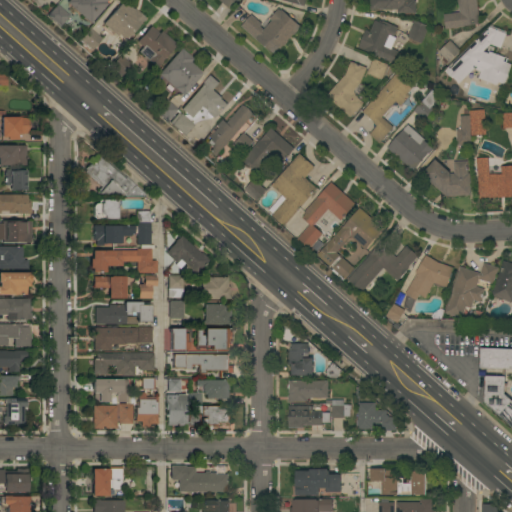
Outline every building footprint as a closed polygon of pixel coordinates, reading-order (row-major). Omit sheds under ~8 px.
[(106,0),(105,2),(107,4),(90,23),(66,3),(68,0),(106,0)] [(219,0),(238,0),(230,9),(219,0)] [(413,0),(413,1),(416,1),(416,13),(398,13),(398,9),(370,9),(370,0),(413,0)] [(457,0),(477,0),(480,24),(464,26),(464,27),(445,29),(444,14),(459,12),(457,0)] [(123,1),(132,9),(133,8),(146,19),(143,21),(142,21),(125,40),(118,34),(117,36),(114,34),(113,35),(110,32),(111,31),(103,24),(123,1)] [(46,16),(56,5),(69,16),(59,27),(46,16)] [(281,50),(279,48),(274,54),(257,39),(257,40),(241,26),(251,14),(262,24),(260,26),(264,30),(272,20),(270,18),(278,9),(281,11),(282,9),(301,26),(281,50)] [(358,47),(366,30),(370,32),(375,20),(382,23),(383,21),(398,28),(393,38),(389,36),(385,46),(398,52),(394,63),(358,47)] [(415,20),(429,26),(421,43),(407,37),(415,20)] [(138,52),(142,47),(136,42),(150,26),(159,33),(161,31),(176,44),(161,61),(162,62),(157,68),(138,52)] [(445,70),(476,40),(477,41),(487,31),(488,31),(489,27),(506,34),(501,48),(499,47),(496,53),(501,56),(499,60),(511,65),(511,68),(506,85),(499,82),(497,86),(478,78),(480,73),(472,70),(459,84),(445,70)] [(101,39),(91,50),(79,40),(89,28),(101,39)] [(461,51),(449,63),(448,61),(446,64),(442,60),(445,58),(439,52),(450,40),(461,51)] [(181,48),(193,59),(190,62),(203,73),(183,96),(158,74),(181,48)] [(133,67),(124,78),(110,66),(119,55),(133,67)] [(367,73),(373,58),(388,65),(387,66),(392,68),(389,75),(385,73),(382,80),(367,73)] [(326,96),(346,74),(351,61),(367,68),(361,83),(354,91),(356,96),(363,103),(351,118),(326,96)] [(398,72),(414,86),(407,94),(410,96),(401,106),(396,101),(382,117),(394,127),(386,136),(389,138),(385,143),(382,140),(379,143),(369,134),(377,126),(373,123),(374,122),(362,111),(398,72)] [(210,75),(220,83),(214,90),(222,98),(221,99),(228,105),(218,117),(217,116),(215,119),(201,106),(190,118),(180,110),(210,75)] [(423,120),(414,111),(431,90),(434,92),(434,109),(423,120)] [(177,109),(166,122),(155,111),(165,99),(177,109)] [(217,157),(210,151),(216,144),(210,138),(213,134),(211,132),(215,126),(218,129),(219,127),(218,126),(223,120),(227,123),(243,104),(253,113),(217,157)] [(486,135),(471,136),(471,145),(457,146),(456,129),(461,129),(460,116),(465,116),(464,109),(469,109),(469,111),(485,110),(486,135)] [(193,125),(183,136),(171,125),(171,124),(169,122),(177,113),(179,115),(180,114),(193,125)] [(501,116),(511,114),(511,128),(502,129),(501,116)] [(0,117),(19,117),(19,118),(27,118),(27,123),(28,123),(28,128),(27,128),(27,133),(19,133),(19,135),(16,135),(16,140),(0,140),(0,117)] [(425,140),(424,141),(433,149),(431,152),(430,152),(429,153),(428,153),(413,170),(387,148),(408,125),(425,140)] [(294,149),(281,164),(275,159),(260,176),(243,161),(271,128),(294,149)] [(242,154),(233,145),(244,132),(254,141),(242,154)] [(25,165),(0,165),(0,146),(25,146),(25,165)] [(284,227),(272,216),(287,199),(272,186),(300,154),(315,167),(305,178),(317,189),(284,227)] [(84,172),(86,170),(84,169),(88,164),(89,165),(97,156),(124,179),(125,177),(144,194),(142,197),(125,197),(122,194),(98,194),(96,192),(100,187),(84,172)] [(511,166),(511,198),(479,200),(477,175),(475,175),(474,158),(489,157),(490,172),(502,172),(502,167),(511,166)] [(446,196),(420,174),(433,159),(435,160),(435,159),(450,173),(454,173),(454,162),(467,161),(468,173),(470,173),(471,195),(446,196)] [(26,190),(10,190),(10,189),(9,189),(9,186),(5,186),(5,183),(4,182),(4,179),(5,178),(4,169),(13,169),(13,170),(26,170),(26,190)] [(244,190),(254,179),(266,190),(256,201),(244,190)] [(356,204),(341,221),(328,209),(314,225),(323,234),(318,239),(322,242),(321,243),(324,245),(315,255),(297,239),(310,225),(302,217),(306,214),(304,212),(331,182),(356,204)] [(0,195),(20,195),(20,198),(24,198),(24,213),(0,213),(0,195)] [(95,219),(94,218),(93,217),(92,216),(92,206),(93,205),(94,204),(95,204),(97,203),(98,202),(98,201),(99,200),(101,200),(118,200),(118,205),(116,205),(116,219),(95,219)] [(383,229),(366,249),(351,236),(337,253),(355,268),(344,281),(332,271),(335,267),(332,265),(330,266),(318,255),(360,208),(383,229)] [(148,211),(148,222),(135,222),(135,211),(148,211)] [(30,242),(2,242),(2,240),(0,240),(0,223),(2,223),(2,221),(31,221),(30,242)] [(149,245),(135,245),(136,223),(149,223),(149,245)] [(134,226),(135,226),(135,233),(134,233),(134,234),(130,234),(130,236),(120,236),(120,244),(105,243),(105,244),(102,244),(102,246),(95,246),(95,241),(92,241),(92,225),(134,226)] [(200,253),(206,258),(205,258),(207,260),(195,274),(183,263),(179,269),(174,265),(179,259),(178,259),(175,263),(164,253),(174,242),(176,239),(177,239),(180,236),(200,253)] [(362,292),(348,279),(380,243),(396,258),(406,246),(418,256),(408,268),(409,268),(398,281),(384,268),(362,292)] [(0,246),(21,246),(21,249),(21,257),(23,257),(23,260),(27,260),(27,269),(0,269),(0,246)] [(150,260),(155,260),(155,273),(136,273),(136,261),(129,262),(129,266),(104,266),(104,272),(91,273),(91,268),(89,268),(89,259),(91,259),(91,251),(135,250),(135,249),(150,249),(150,260)] [(446,287),(434,283),(425,298),(420,295),(416,300),(410,314),(404,306),(407,295),(405,294),(417,274),(415,273),(426,255),(438,262),(453,268),(446,287)] [(511,302),(492,296),(503,261),(511,263),(511,302)] [(445,314),(460,267),(480,273),(484,263),(498,268),(493,284),(479,279),(476,286),(485,289),(481,302),(474,300),(471,309),(467,307),(463,320),(445,314)] [(0,273),(30,273),(30,282),(28,282),(28,286),(25,286),(25,294),(0,294),(0,273)] [(126,298),(107,298),(107,288),(92,288),(92,277),(125,277),(126,298)] [(156,277),(156,287),(151,287),(151,300),(138,300),(138,285),(144,285),(144,277),(156,277)] [(181,298),(166,298),(166,289),(167,289),(167,277),(182,277),(181,298)] [(200,299),(200,277),(226,277),(226,286),(229,286),(229,299),(200,299)] [(0,299),(30,299),(30,320),(15,320),(15,321),(6,321),(6,315),(0,315),(0,299)] [(94,307),(107,307),(107,305),(123,305),(123,302),(136,302),(136,301),(140,301),(140,302),(140,303),(149,303),(149,308),(151,308),(151,310),(150,310),(150,322),(136,322),(136,312),(125,312),(125,317),(136,317),(136,324),(120,324),(120,325),(115,325),(115,324),(94,324),(94,307)] [(168,319),(168,302),(169,302),(169,301),(182,301),(182,319),(168,319)] [(222,324),(222,325),(218,325),(218,324),(203,324),(203,323),(202,323),(202,320),(203,320),(203,304),(225,304),(225,310),(229,310),(229,324),(222,324)] [(398,323),(401,326),(398,330),(394,326),(397,323),(387,317),(394,304),(405,310),(398,323)] [(29,347),(13,347),(13,338),(7,338),(7,346),(0,346),(0,324),(21,324),(21,327),(29,327),(29,347)] [(136,343),(136,326),(151,326),(151,343),(136,343)] [(125,328),(125,344),(109,344),(109,351),(96,351),(93,351),(93,328),(125,328)] [(169,334),(168,334),(168,329),(182,328),(182,331),(200,330),(200,336),(203,336),(203,329),(233,329),(233,343),(230,343),(230,345),(227,345),(227,343),(222,343),(222,349),(210,349),(210,346),(202,346),(202,350),(196,350),(195,337),(187,338),(187,350),(169,350),(169,334)] [(308,344),(308,358),(313,358),(313,376),(292,376),(292,364),(289,364),(289,351),(289,348),(291,348),(291,344),(308,344)] [(511,369),(480,368),(481,348),(511,349),(511,369)] [(0,350),(25,350),(25,360),(22,360),(22,361),(17,361),(17,372),(7,372),(7,364),(0,364),(0,350)] [(153,354),(152,370),(138,370),(138,367),(133,367),(133,376),(114,376),(114,365),(106,365),(106,375),(92,375),(92,360),(92,358),(95,358),(95,353),(153,354)] [(203,354),(203,353),(212,353),(212,354),(229,354),(229,365),(234,365),(234,373),(228,373),(228,370),(204,370),(204,374),(198,374),(198,365),(190,365),(190,369),(183,369),(183,368),(172,368),(172,354),(203,354)] [(334,381),(325,373),(333,363),(342,371),(334,381)] [(0,396),(0,376),(17,376),(17,387),(9,387),(9,396),(0,396)] [(511,400),(511,426),(486,403),(486,376),(505,376),(505,394),(511,400)] [(154,389),(141,389),(141,378),(153,378),(154,389)] [(127,380),(127,391),(128,391),(128,397),(131,397),(131,402),(115,402),(115,394),(108,396),(108,402),(93,402),(93,393),(92,393),(92,390),(91,390),(91,382),(92,382),(92,379),(127,380)] [(179,391),(167,391),(167,379),(179,379),(179,391)] [(229,380),(229,399),(217,399),(217,398),(205,398),(205,395),(204,395),(204,392),(202,392),(202,386),(195,386),(195,380),(229,380)] [(328,381),(328,398),(307,398),(307,401),(294,401),(294,402),(288,402),(288,395),(289,395),(289,389),(288,389),(288,385),(289,385),(289,380),(328,381)] [(201,404),(188,404),(188,392),(201,392),(201,404)] [(144,397),(157,397),(157,402),(156,402),(156,424),(148,424),(148,427),(141,427),(141,422),(135,422),(135,406),(137,406),(137,405),(136,405),(136,401),(137,400),(137,393),(144,393),(144,397)] [(185,395),(186,424),(183,424),(181,425),(179,425),(177,424),(175,424),(175,425),(166,425),(166,409),(165,409),(165,395),(185,395)] [(0,398),(24,398),(24,400),(25,402),(25,404),(24,405),(24,408),(21,408),(21,424),(1,424),(1,411),(3,411),(3,407),(0,407),(0,398)] [(344,400),(344,405),(352,405),(352,410),(350,410),(350,417),(344,417),(344,418),(332,418),(332,405),(333,405),(332,400),(344,400)] [(376,403),(376,410),(387,410),(387,415),(389,415),(389,417),(396,417),(396,431),(381,431),(381,427),(372,427),(372,429),(358,429),(358,403),(376,403)] [(131,424),(130,424),(130,425),(119,425),(119,424),(117,424),(117,421),(115,421),(115,428),(92,428),(92,405),(114,405),(117,405),(117,404),(131,404),(131,424)] [(220,406),(220,408),(229,409),(229,411),(230,411),(230,420),(229,420),(229,423),(220,423),(219,425),(218,425),(218,426),(212,426),(212,425),(209,425),(209,426),(206,426),(206,425),(205,425),(205,426),(202,426),(202,425),(201,425),(201,419),(205,419),(205,416),(200,416),(200,406),(220,406)] [(313,407),(312,412),(323,412),(323,426),(303,425),(303,428),(289,428),(289,406),(313,407)] [(188,426),(188,415),(198,415),(198,418),(199,418),(199,426),(188,426)] [(177,480),(170,480),(170,466),(184,466),(184,467),(193,467),(194,474),(203,474),(203,472),(209,472),(209,474),(217,473),(217,475),(228,475),(229,492),(178,492),(177,480)] [(0,469),(3,469),(3,471),(15,471),(15,469),(27,468),(27,477),(26,477),(26,492),(0,492),(0,469)] [(91,469),(107,469),(121,468),(121,480),(120,480),(120,489),(107,489),(107,496),(91,496),(91,469)] [(296,471),(310,471),(310,469),(328,469),(328,471),(330,471),(329,475),(341,475),(341,492),(326,492),(326,488),(319,488),(319,496),(296,495),(296,471)] [(370,469),(392,469),(392,477),(399,477),(399,478),(404,478),(404,483),(407,483),(407,480),(412,480),(412,471),(426,471),(425,495),(382,495),(382,481),(370,481),(370,469)] [(0,496),(27,496),(27,497),(28,497),(28,502),(26,502),(26,506),(30,506),(30,511),(27,511),(6,511),(6,507),(0,507),(0,496)] [(293,511),(293,501),(294,501),(294,499),(333,499),(333,510),(331,510),(331,511),(293,511)] [(396,511),(396,503),(420,503),(420,499),(431,499),(431,511),(433,511),(396,511)] [(92,511),(92,500),(99,500),(123,500),(123,511),(92,511)] [(229,511),(203,511),(203,501),(229,501),(229,511)] [(394,511),(379,511),(379,502),(394,503),(394,511)]
